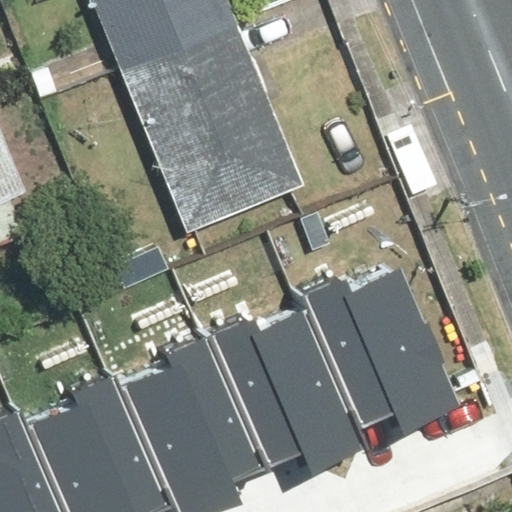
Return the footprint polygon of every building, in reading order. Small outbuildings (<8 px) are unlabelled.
[(228,0),(93,0),(185,222),(300,175),(228,0)] [(0,241),(24,232),(10,195),(30,187),(0,111),(0,241)] [(453,386),(398,248),(349,267),(344,255),(295,275),(302,290),(347,401),(377,389),(387,413),(453,386)] [(347,401),(302,290),(254,310),(249,298),(200,318),(252,444),(281,432),(291,456),(359,428),(347,401)] [(156,350),(110,369),(157,487),(166,507),(231,480),(221,456),(252,444),(200,318),(151,338),(156,350)] [(62,392),(17,411),(57,511),(132,511),(127,499),(157,487),(110,369),(106,360),(57,380),(62,392)] [(0,511),(57,511),(17,411),(11,397),(0,401),(0,511)]
